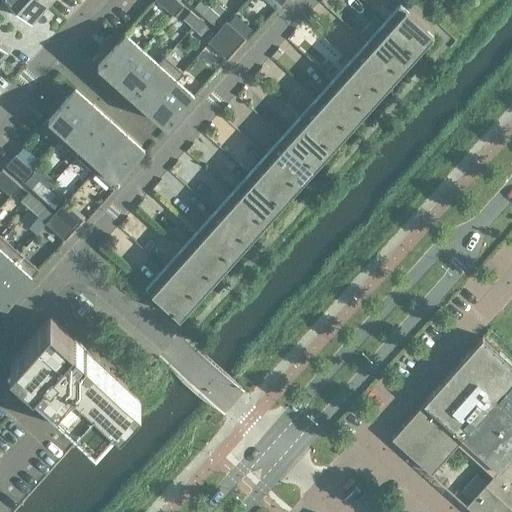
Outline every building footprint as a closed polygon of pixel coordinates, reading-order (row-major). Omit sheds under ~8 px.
[(47,3),(44,0),(8,0),(31,20),(47,3)] [(183,4),(178,0),(157,0),(174,15),(183,4)] [(200,0),(195,6),(203,14),(210,6),(203,0),(200,0)] [(203,14),(212,22),(219,14),(210,6),(203,14)] [(405,7),(388,27),(416,52),(434,32),(405,7)] [(183,19),(192,27),(199,19),(191,11),(183,19)] [(199,19),(192,27),(201,35),(208,27),(199,19)] [(226,20),(217,31),(236,47),(245,37),(226,20)] [(416,52),(388,27),(371,46),(399,71),(416,52)] [(227,58),(236,47),(217,31),(208,41),(227,58)] [(115,78),(142,48),(125,32),(98,62),(115,78)] [(399,71),(371,46),(354,64),(382,90),(399,71)] [(158,62),(142,48),(115,78),(132,93),(166,56),(165,55),(158,62)] [(149,109),(183,71),(166,56),(132,93),(149,109)] [(382,90),(354,64),(337,83),(365,108),(382,90)] [(184,72),(183,72),(183,71),(149,109),(167,124),(194,94),(177,79),(184,72)] [(365,108),(337,83),(320,102),(349,127),(365,108)] [(59,140),(91,104),(74,89),(42,124),(59,140)] [(349,127),(320,102),(303,121),(332,146),(349,127)] [(77,155),(109,120),(91,104),(59,140),(77,155)] [(94,171),(126,135),(109,120),(77,155),(94,171)] [(332,146),(303,121),(287,140),(315,165),(332,146)] [(143,151),(126,135),(94,171),(111,187),(143,151)] [(315,165),(287,140),(270,158),(298,184),(315,165)] [(34,170),(16,154),(6,164),(25,181),(34,170)] [(298,184),(270,158),(253,177),(281,202),(298,184)] [(0,185),(12,196),(21,185),(2,168),(0,171),(0,185)] [(281,202),(253,177),(236,196),(264,221),(281,202)] [(40,180),(33,188),(41,195),(48,188),(40,180)] [(48,188),(41,195),(50,203),(57,195),(48,188)] [(22,200),(30,207),(37,200),(29,192),(22,200)] [(264,221),(236,196),(219,215),(248,240),(264,221)] [(30,207),(39,215),(46,207),(37,200),(30,207)] [(64,201),(55,212),(74,228),(83,218),(64,201)] [(65,239),(74,228),(55,212),(46,222),(65,239)] [(248,240),(219,215),(203,233),(231,259),(248,240)] [(231,259),(203,233),(186,252),(214,277),(231,259)] [(0,275),(20,252),(3,237),(0,240),(0,275)] [(38,268),(21,253),(20,252),(0,275),(0,301),(5,306),(38,268)] [(214,277),(186,252),(169,271),(197,296),(214,277)] [(197,296),(169,271),(151,291),(179,316),(197,296)] [(10,361),(87,430),(128,386),(50,316),(10,361)] [(511,511),(511,362),(482,336),(392,437),(431,472),(463,436),(498,467),(466,503),(475,511),(511,511)]
